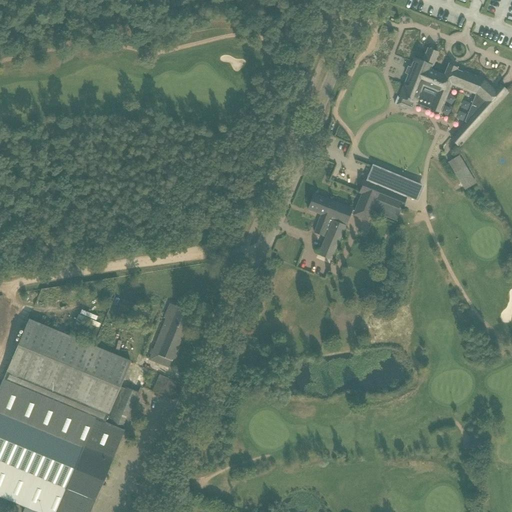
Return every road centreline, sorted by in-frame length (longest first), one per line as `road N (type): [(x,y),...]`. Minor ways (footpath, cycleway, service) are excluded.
road 1 (tertiary): [(149,511),(362,0)]
road 2 (track): [(324,13),(251,167),(187,200),(135,209),(63,195),(0,200)]
road 3 (track): [(0,285),(246,246)]
